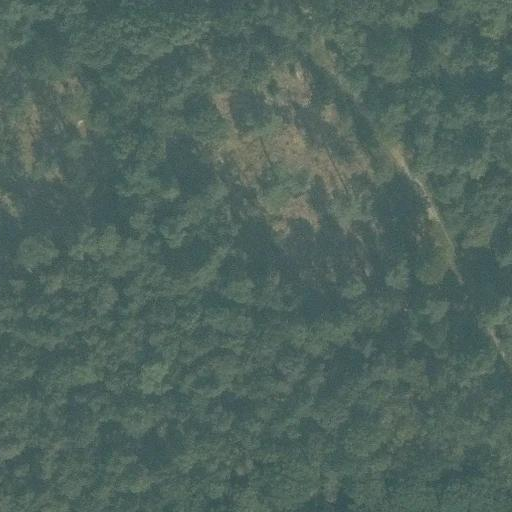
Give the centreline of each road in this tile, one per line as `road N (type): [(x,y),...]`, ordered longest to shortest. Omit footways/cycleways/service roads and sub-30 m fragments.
road 1 (track): [(416,204),(299,0)]
road 2 (track): [(511,373),(416,204)]
